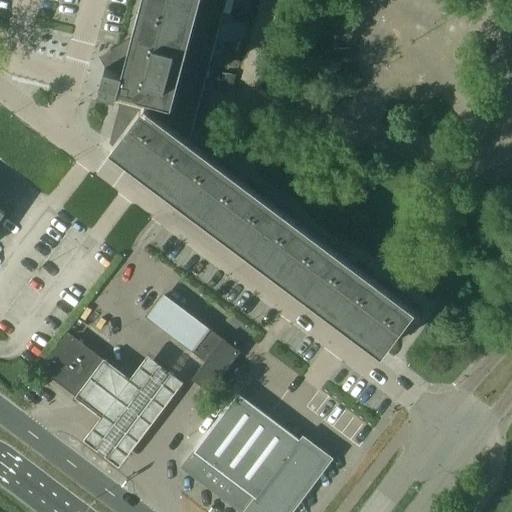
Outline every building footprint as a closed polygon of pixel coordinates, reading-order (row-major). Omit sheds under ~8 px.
[(147,0),(130,67),(128,75),(123,74),(123,72),(105,67),(99,91),(117,95),(119,87),(125,88),(110,143),(385,349),(414,311),(185,140),(189,126),(193,127),(203,87),(226,0),(147,0)] [(164,294),(162,297),(147,317),(192,350),(209,328),(164,294)] [(210,391),(240,351),(231,344),(209,328),(192,350),(206,361),(193,378),(201,384),(210,391)] [(108,363),(68,332),(41,369),(81,399),(108,363)] [(121,372),(108,363),(81,399),(92,407),(104,416),(92,431),(87,438),(123,465),(148,431),(162,412),(173,397),(184,382),(150,356),(139,369),(131,380),(121,372)] [(300,439),(238,393),(183,467),(243,511),(285,511),(325,459),(300,439)]
